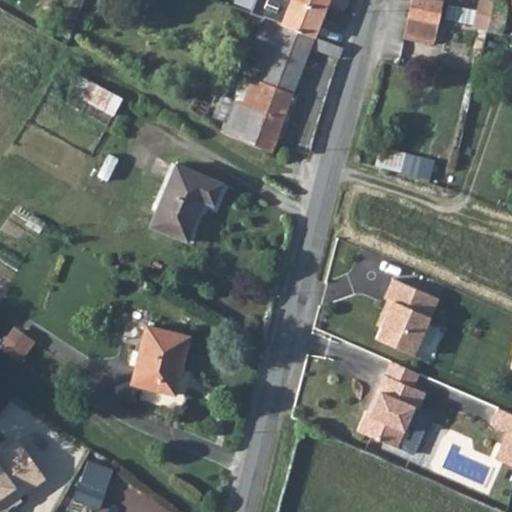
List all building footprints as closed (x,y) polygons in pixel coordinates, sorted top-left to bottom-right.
[(276,0),(271,13),(320,32),(330,6),(315,0),(276,0)] [(412,0),(407,20),(437,28),(443,1),(438,0),(412,0)] [(483,3),(481,11),(498,16),(501,5),(483,3)] [(501,5),(498,16),(495,28),(507,31),(509,23),(510,14),(510,7),(501,5)] [(239,97),(226,130),(274,148),(315,45),(344,56),(348,43),(320,32),(271,13),(263,35),(268,37),(254,73),(258,75),(248,100),(239,97)] [(403,31),(433,40),(437,28),(407,20),(403,31)] [(116,119),(126,97),(90,80),(79,101),(116,119)] [(156,225),(193,241),(209,201),(217,205),(226,183),(182,164),(156,225)] [(413,352),(438,296),(393,277),(384,296),(393,299),(377,336),(413,352)] [(5,343),(14,350),(30,329),(21,322),(5,343)] [(149,327),(135,383),(179,395),(193,338),(149,327)] [(14,350),(25,358),(41,337),(30,329),(14,350)] [(388,372),(413,383),(419,370),(393,359),(388,372)] [(427,389),(413,383),(388,372),(385,371),(359,428),(397,445),(416,404),(420,405),(427,389)] [(508,428),(500,446),(511,451),(511,411),(499,405),(492,421),(508,428)] [(23,436),(0,450),(0,511),(9,511),(10,506),(9,504),(16,498),(19,503),(26,498),(23,494),(50,476),(23,436)] [(511,451),(500,446),(497,455),(511,461),(511,451)] [(103,508),(114,479),(87,469),(76,498),(103,508)]
